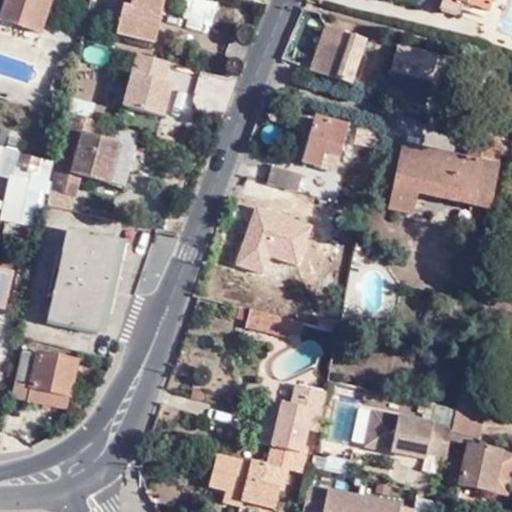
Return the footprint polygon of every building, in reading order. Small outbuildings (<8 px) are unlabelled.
[(10,0),(4,22),(44,33),(53,0),(10,0)] [(132,0),(128,15),(122,13),(118,27),(156,38),(166,0),(132,0)] [(487,14),(491,0),(442,0),(439,13),(458,18),(462,7),(487,14)] [(309,76),(354,91),(366,59),(360,57),(365,44),(325,30),(309,76)] [(435,57),(397,47),(387,84),(383,98),(421,109),(429,81),(435,57)] [(165,84),(170,64),(139,56),(124,110),(163,119),(172,86),(165,84)] [(85,123),(86,119),(68,114),(50,194),(73,200),(80,178),(108,186),(118,145),(82,135),(85,123)] [(339,160),(349,129),(314,119),(301,165),(322,171),(327,156),(339,160)] [(0,140),(21,148),(24,138),(0,130),(0,140)] [(372,152),(376,133),(358,130),(355,148),(372,152)] [(487,213),(502,143),(472,136),(466,162),(401,148),(387,212),(411,217),(415,197),(487,213)] [(132,149),(118,145),(108,186),(120,190),(132,149)] [(268,187),(293,194),(298,178),(273,171),(268,187)] [(97,335),(117,242),(66,230),(61,255),(51,299),(45,324),(97,335)] [(124,244),(117,242),(97,335),(104,337),(114,291),(124,244)] [(46,297),(51,299),(61,255),(56,254),(46,297)] [(453,289),(474,294),(480,265),(459,260),(453,289)] [(0,268),(0,307),(1,308),(10,271),(0,268)] [(298,332),(300,323),(256,313),(246,310),(243,324),(288,336),(289,330),(298,332)] [(320,318),(317,327),(338,333),(339,322),(320,318)] [(67,410),(77,362),(39,354),(38,356),(23,352),(13,398),(67,410)] [(475,381),(464,378),(460,395),(471,398),(475,381)] [(270,449),(305,457),(307,449),(301,448),(305,428),(319,431),(326,393),(296,385),(291,406),(281,404),(270,449)] [(377,392),(365,391),(364,399),(374,401),(377,392)] [(453,431),(452,434),(472,440),(472,438),(478,439),(487,402),(471,398),(460,395),(457,410),(453,431)] [(256,445),(270,449),(281,404),(267,401),(256,445)] [(450,443),(452,434),(453,431),(373,413),(365,447),(423,460),(424,454),(446,459),(450,443)] [(452,434),(450,443),(469,448),(470,446),(472,440),(452,434)] [(502,454),(470,446),(469,448),(466,462),(454,459),(448,483),(509,497),(511,484),(511,457),(504,456),(502,454)] [(301,474),(305,457),(270,449),(267,466),(249,461),(248,464),(215,457),(207,488),(224,492),(222,503),(240,508),(241,502),(273,510),(278,488),(273,487),(278,468),(284,470),(301,474)] [(280,489),(284,470),(278,468),(273,487),(278,488),(280,489)] [(414,511),(415,511),(308,488),(303,511),(414,511)]
